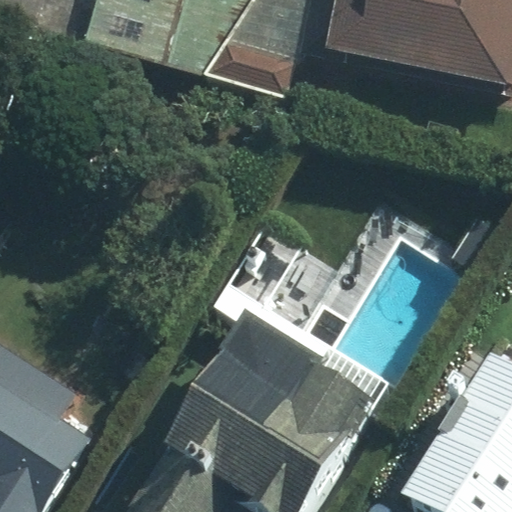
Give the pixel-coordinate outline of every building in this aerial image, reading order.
[(511,0),(311,0),(298,72),(505,110),(511,72),(511,0)] [(283,70),(214,62),(210,103),(279,110),(283,70)] [(316,511),(370,423),(238,344),(136,511),(316,511)] [(511,511),(511,397),(486,381),(402,511),(511,511)] [(0,511),(47,511),(84,453),(0,400),(0,511)]
